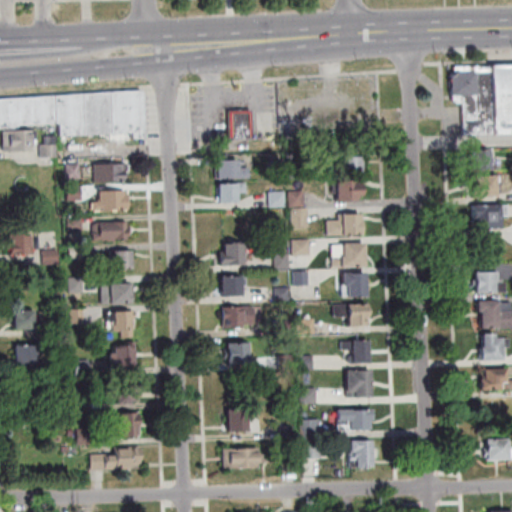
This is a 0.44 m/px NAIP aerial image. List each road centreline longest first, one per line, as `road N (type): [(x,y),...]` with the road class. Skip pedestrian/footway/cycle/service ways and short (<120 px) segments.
road 1 (residential): [(511,485),(0,499)]
road 2 (residential): [(432,511),(412,31)]
road 3 (residential): [(188,511),(164,49)]
road 4 (secondary): [(353,35),(164,49)]
road 5 (secondary): [(511,28),(353,35)]
road 6 (secondary): [(0,76),(110,64),(146,50)]
